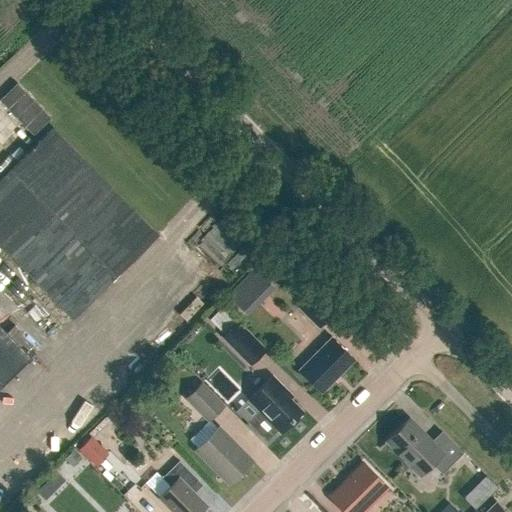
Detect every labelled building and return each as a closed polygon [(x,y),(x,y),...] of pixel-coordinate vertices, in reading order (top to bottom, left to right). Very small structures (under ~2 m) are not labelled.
[(0,242),(72,316),(157,233),(52,126),(0,177),(0,242)] [(223,216),(199,245),(223,264),(247,235),(223,216)] [(234,292),(255,310),(281,282),(260,263),(234,292)] [(319,329),(332,316),(310,295),(298,308),(319,329)] [(265,350),(236,321),(222,336),(250,364),(265,350)] [(31,356),(35,352),(19,336),(22,333),(14,325),(7,332),(0,325),(0,387),(31,357),(31,356)] [(321,392),(354,360),(331,337),(299,370),(321,392)] [(302,411),(282,391),(284,389),(272,376),(248,400),(236,411),(266,442),(278,430),(280,433),(302,411)] [(209,421),(225,405),(201,381),(185,398),(209,421)] [(442,473),(463,453),(441,431),(431,441),(409,418),(386,441),(419,475),(431,463),(442,473)] [(219,427),(195,450),(228,484),(252,461),(219,427)] [(90,436),(77,449),(94,467),(107,454),(90,436)] [(173,511),(200,511),(206,506),(194,494),(188,488),(197,479),(179,461),(162,478),(156,472),(145,483),(159,497),(173,511)] [(368,506),(387,487),(363,463),(329,497),(344,511),(356,511),(365,504),(368,506)] [(487,492),(495,484),(480,469),(472,477),(487,492)] [(65,511),(65,508),(55,498),(45,508),(49,511),(65,511)] [(504,511),(496,503),(486,511),(504,511)]
